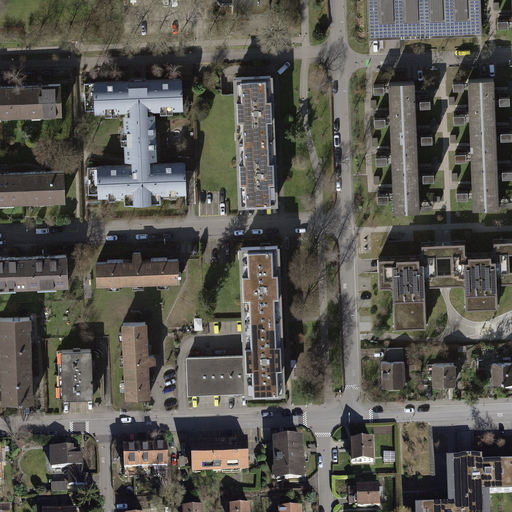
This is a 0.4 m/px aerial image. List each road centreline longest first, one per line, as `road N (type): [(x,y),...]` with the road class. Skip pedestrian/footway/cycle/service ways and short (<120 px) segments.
road 1 (residential): [(0,236),(344,223)]
road 2 (residential): [(0,65),(337,52)]
road 3 (residential): [(105,426),(323,417)]
road 4 (residential): [(344,223),(351,417)]
road 5 (residential): [(338,62),(511,56)]
road 6 (residential): [(338,62),(344,223)]
road 7 (residential): [(351,417),(511,411)]
